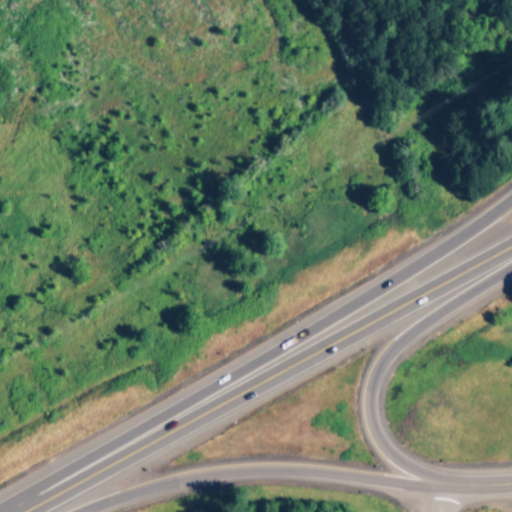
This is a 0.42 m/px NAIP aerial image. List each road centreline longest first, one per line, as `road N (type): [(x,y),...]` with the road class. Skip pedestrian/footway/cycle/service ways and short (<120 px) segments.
road 1 (trunk): [(511,198),(422,261),(3,511)]
road 2 (trunk): [(22,511),(511,243)]
road 3 (trunk): [(82,511),(186,478),(247,468),(436,485)]
road 4 (trunk): [(436,485),(378,439),(369,387),(377,363),(511,265)]
